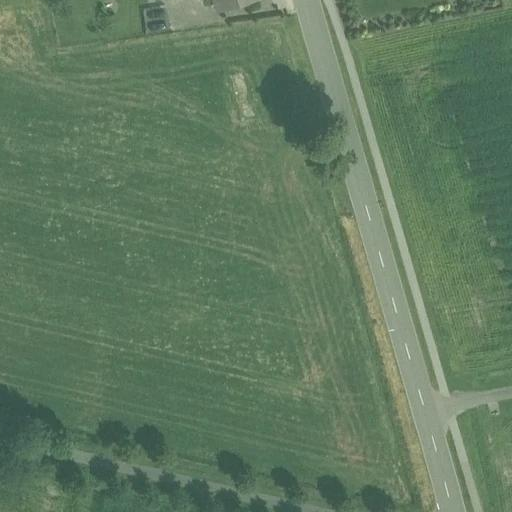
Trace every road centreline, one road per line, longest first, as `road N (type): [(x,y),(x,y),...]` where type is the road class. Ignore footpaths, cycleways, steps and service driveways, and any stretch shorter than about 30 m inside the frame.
road 1 (tertiary): [(303,0),(449,511)]
road 2 (unclassified): [(0,443),(291,511)]
